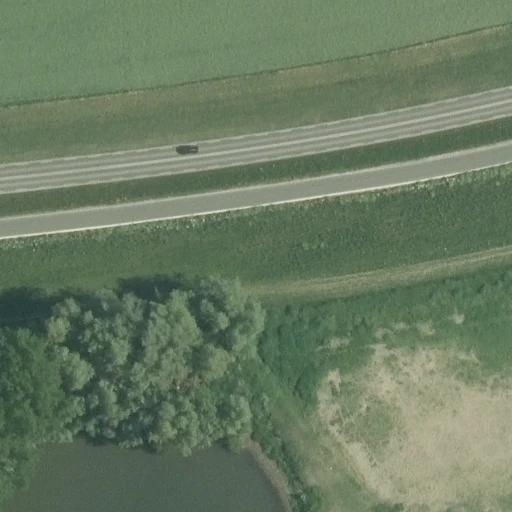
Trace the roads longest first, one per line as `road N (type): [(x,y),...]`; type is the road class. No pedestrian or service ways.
road 1 (secondary): [(511,99),(371,133),(0,180)]
road 2 (unclassified): [(0,226),(511,147)]
